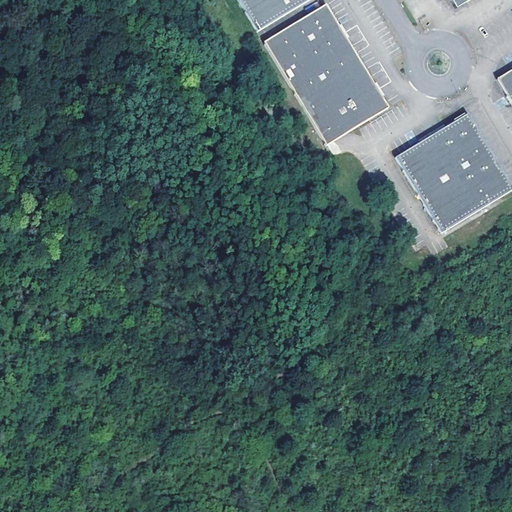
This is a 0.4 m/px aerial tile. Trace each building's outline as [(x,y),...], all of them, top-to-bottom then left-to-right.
[(240,0),(247,11),(259,29),(307,0),(240,0)] [(327,145),(390,107),(384,97),(380,90),(376,83),(369,73),(349,38),(344,31),(341,25),(327,4),(266,42),(306,110),(327,145)] [(347,22),(341,25),(344,31),(349,38),(355,35),(347,22)] [(506,92),(511,67),(496,76),(506,92)] [(381,80),(376,83),(380,90),(384,97),(390,93),(381,80)] [(441,231),(511,187),(511,185),(467,111),(440,127),(394,155),(441,231)]
